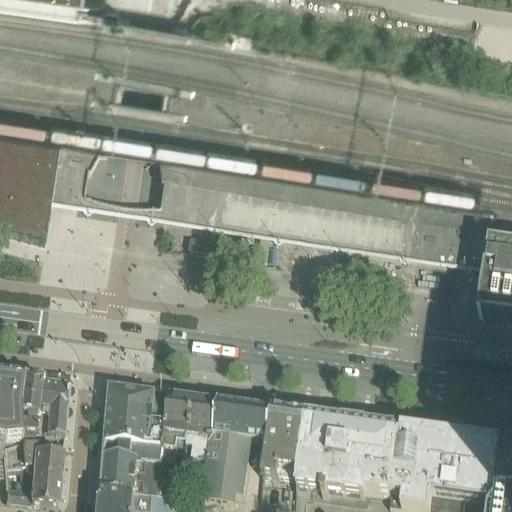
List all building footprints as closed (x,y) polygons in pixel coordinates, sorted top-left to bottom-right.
[(14,0),(79,9),(79,0),(14,0)] [(0,238),(45,250),(48,224),(56,174),(42,172),(37,171),(30,170),(18,168),(0,165),(0,238)] [(463,263),(463,264),(490,268),(489,278),(487,278),(486,286),(484,305),(481,327),(482,327),(511,331),(511,252),(491,250),(493,239),(467,236),(463,263)] [(25,382),(0,378),(0,447),(4,448),(21,449),(20,443),(22,443),(22,434),(21,420),(25,382)] [(43,384),(25,382),(21,420),(22,434),(22,443),(34,443),(35,421),(38,421),(38,420),(35,420),(36,414),(39,414),(39,410),(39,403),(40,403),(43,384)] [(38,420),(38,421),(44,421),(43,442),(64,442),(69,388),(43,384),(40,403),(39,403),(39,410),(39,414),(36,414),(35,420),(38,420)] [(112,394),(107,448),(165,454),(170,402),(112,394)] [(165,454),(164,467),(175,468),(177,460),(176,460),(176,456),(188,457),(189,450),(196,405),(170,402),(165,454)] [(220,409),(196,405),(189,450),(196,450),(194,463),(212,465),(220,409)] [(251,448),(270,451),(275,417),(220,409),(212,465),(208,497),(206,508),(235,511),(236,502),(243,503),(251,448)] [(270,451),(265,483),(278,485),(279,481),(299,484),(309,421),(304,421),(301,417),(295,416),(292,419),(275,417),(270,451)] [(400,450),(402,434),(309,421),(299,484),(298,493),(324,496),(323,502),(328,503),(329,497),(365,502),(365,498),(393,502),(396,475),(417,478),(420,453),(400,450)] [(393,502),(391,511),(465,511),(466,508),(476,509),(493,511),(493,510),(494,510),(502,450),(501,450),(502,448),(501,448),(485,446),(482,445),(474,444),(404,434),(404,435),(402,434),(400,450),(420,453),(417,478),(396,475),(393,502)] [(4,448),(4,456),(5,476),(25,474),(36,475),(35,480),(61,481),(63,450),(21,450),(21,449),(4,448)] [(162,483),(164,467),(165,454),(107,448),(103,495),(178,503),(190,504),(192,485),(162,483)] [(497,510),(496,511),(511,511),(511,451),(506,451),(506,449),(503,449),(503,448),(501,448),(502,448),(501,450),(502,450),(494,510),(496,510),(497,510)] [(53,511),(58,511),(59,505),(61,481),(35,480),(36,475),(25,474),(5,476),(5,482),(21,482),(20,493),(6,493),(7,508),(53,511)] [(103,495),(101,511),(189,511),(190,504),(178,503),(103,495)]
